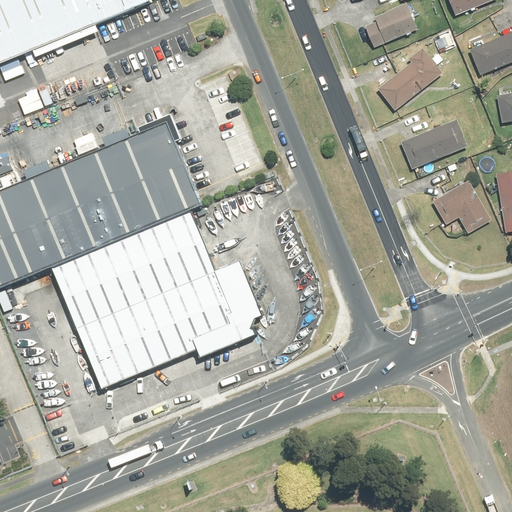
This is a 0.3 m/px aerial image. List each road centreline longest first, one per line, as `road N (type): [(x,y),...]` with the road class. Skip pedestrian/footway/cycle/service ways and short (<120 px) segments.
road 1 (secondary): [(376,363),(10,511)]
road 2 (secondary): [(376,363),(238,0)]
road 3 (secondary): [(298,0),(437,336)]
